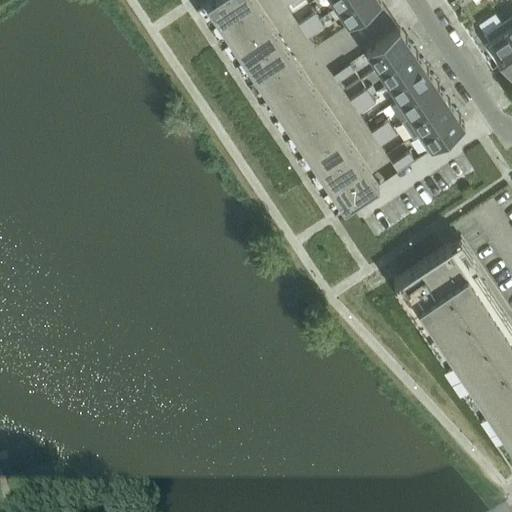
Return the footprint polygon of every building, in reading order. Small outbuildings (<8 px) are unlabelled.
[(207,0),(221,19),(248,0),(207,0)] [(233,38),(268,14),(258,0),(248,0),(221,19),(233,38)] [(382,0),(346,0),(338,6),(349,22),(382,0)] [(321,17),(317,11),(308,17),(313,23),(321,17)] [(511,12),(503,19),(511,32),(511,12)] [(280,33),(277,28),(268,14),(233,38),(245,56),(280,33)] [(308,17),(300,22),(304,29),(313,23),(308,17)] [(325,24),(321,17),(313,23),(317,30),(325,24)] [(511,32),(503,19),(485,31),(490,38),(485,41),(499,63),(504,59),(511,70),(511,32)] [(304,29),(309,35),(317,30),(313,23),(304,29)] [(377,65),(411,43),(400,27),(367,49),(377,65)] [(293,51),(288,45),(280,33),(245,56),(258,75),(293,51)] [(388,82),(422,59),(411,43),(377,65),(388,82)] [(270,93),(305,70),(293,51),(258,75),(270,93)] [(399,98),(433,76),(422,59),(388,82),(399,98)] [(347,74),(355,68),(351,62),(342,68),(347,74)] [(342,68),(334,73),(339,80),(347,74),(342,68)] [(318,88),(311,79),(305,70),(270,93),(283,112),(318,88)] [(433,76),(399,98),(410,114),(444,92),(433,76)] [(295,130),(330,107),(318,88),(283,112),(295,130)] [(372,95),(367,88),(359,93),(363,100),(372,95)] [(410,114),(403,119),(413,136),(421,130),(454,108),(444,92),(410,114)] [(359,93),(351,99),(355,105),(363,100),(359,93)] [(376,101),(372,95),(363,100),(368,107),(376,101)] [(355,105),(360,112),(368,107),(363,100),(355,105)] [(342,125),(334,113),(330,107),(295,130),(308,149),(342,125)] [(465,124),(454,108),(421,130),(431,147),(465,124)] [(393,126),(389,120),(381,125),(385,132),(393,126)] [(320,167),(355,144),(342,125),(308,149),(320,167)] [(377,137),(385,132),(381,125),(373,130),(377,137)] [(398,133),(393,126),(385,132),(389,138),(398,133)] [(377,137),(381,143),(389,138),(385,132),(377,137)] [(332,186),(367,163),(355,144),(320,167),(332,186)] [(407,164),(415,158),(410,150),(401,155),(407,164)] [(399,169),(407,164),(401,155),(393,161),(399,169)] [(367,163),(332,186),(345,205),(380,182),(367,163)] [(511,319),(475,264),(479,261),(462,234),(395,279),(511,452),(511,319)]
